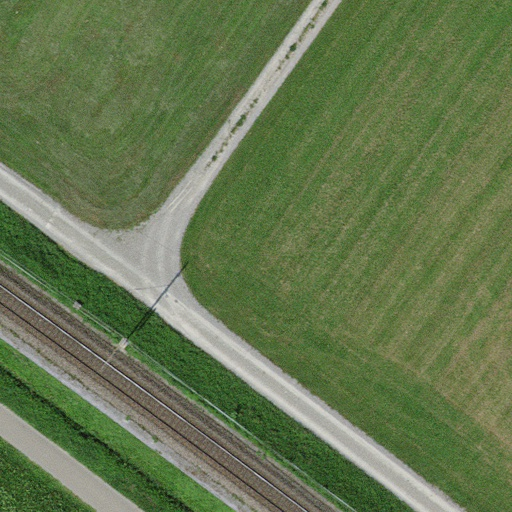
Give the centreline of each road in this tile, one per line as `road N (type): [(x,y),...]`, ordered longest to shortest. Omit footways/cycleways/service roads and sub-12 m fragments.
road 1 (track): [(445,511),(134,265),(0,170)]
road 2 (track): [(134,265),(328,0)]
